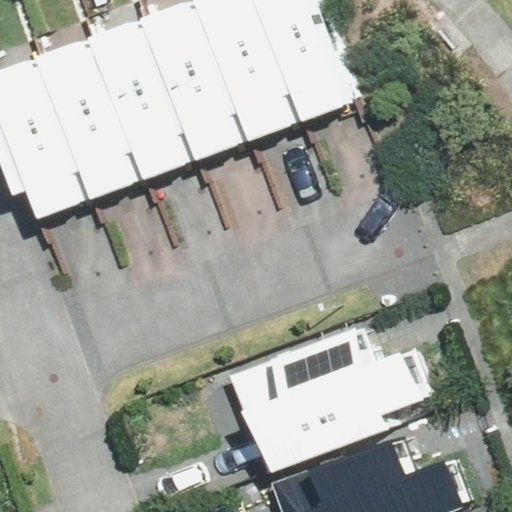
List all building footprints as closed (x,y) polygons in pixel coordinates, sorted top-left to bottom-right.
[(251,122),(206,0),(160,0),(152,3),(202,140),(251,122)] [(300,105),(262,0),(206,0),(251,122),(300,105)] [(349,87),(317,0),(262,0),(300,105),(349,87)] [(202,140),(152,3),(104,21),(153,157),(202,140)] [(153,157),(104,21),(55,38),(104,175),(153,157)] [(104,175),(55,38),(6,56),(55,193),(104,175)] [(420,404),(399,348),(344,369),(332,337),(246,369),(258,401),(235,409),(257,469),(349,435),(348,430),(420,404)] [(449,511),(461,508),(440,452),(385,473),(373,441),(287,473),(299,505),(278,511),(449,511)]
